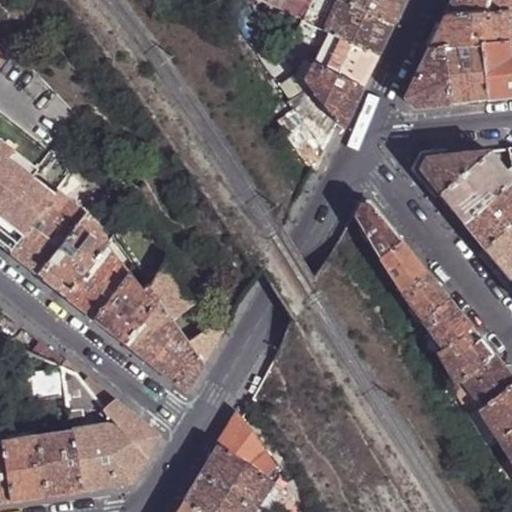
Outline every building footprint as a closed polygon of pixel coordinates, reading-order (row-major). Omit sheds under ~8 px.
[(258,0),(301,20),(321,30),(328,33),(378,57),(386,42),(393,26),(338,0),(258,0)] [(338,0),(393,26),(400,11),(405,0),(338,0)] [(511,0),(451,0),(444,16),(510,12),(511,11),(511,0)] [(437,32),(429,48),(443,47),(481,44),(505,42),(508,42),(510,12),(444,16),(437,32)] [(321,30),(301,20),(293,38),(313,48),(321,30)] [(312,64),(363,89),(370,73),(378,57),(328,33),(312,64)] [(505,42),(481,44),(487,101),(504,99),(511,98),(511,58),(507,59),(505,42)] [(443,47),(449,105),(468,103),(487,101),(481,44),(443,47)] [(414,109),(449,105),(443,47),(429,48),(415,78),(405,99),(414,109)] [(335,124),(344,129),(355,106),(363,89),(312,64),(303,82),(335,124)] [(331,132),(333,128),(307,92),(289,102),(294,108),(276,121),(312,169),(331,132)] [(341,130),(334,127),(333,128),(331,132),(338,136),(341,130)] [(0,247),(9,254),(47,206),(53,198),(30,180),(7,161),(13,153),(0,142),(0,247)] [(507,185),(511,180),(511,147),(508,148),(511,169),(506,173),(489,152),(439,194),(456,215),(462,222),(507,185)] [(418,169),(439,194),(489,152),(488,150),(454,154),(424,157),(418,169)] [(36,172),(13,153),(7,161),(30,180),(36,172)] [(319,172),(312,169),(307,178),(314,181),(319,172)] [(476,240),(484,249),(511,225),(511,190),(507,185),(462,222),(476,240)] [(47,206),(9,254),(23,265),(38,276),(84,217),(56,194),(53,198),(47,206)] [(351,216),(377,260),(398,242),(392,235),(367,203),(358,204),(356,208),(351,216)] [(51,286),(65,298),(104,249),(106,246),(84,217),(38,276),(51,286)] [(504,274),(511,283),(511,225),(484,249),(504,274)] [(398,242),(377,260),(398,295),(424,274),(409,255),(398,242)] [(81,310),(94,320),(127,277),(104,249),(65,298),(81,310)] [(159,300),(206,367),(225,333),(211,325),(207,316),(172,268),(147,284),(148,286),(159,300)] [(434,286),(424,274),(398,295),(416,325),(421,322),(447,301),(434,286)] [(112,335),(125,345),(159,300),(148,286),(141,295),(127,277),(94,320),(112,335)] [(208,368),(206,367),(159,300),(125,345),(155,370),(185,394),(188,394),(208,368)] [(456,313),(447,301),(421,322),(441,350),(469,328),(456,313)] [(225,333),(231,320),(217,313),(211,325),(225,333)] [(441,350),(421,322),(416,325),(434,356),(435,354),(441,350)] [(480,341),(469,328),(441,350),(435,354),(454,385),(459,381),(491,354),(480,341)] [(511,379),(500,366),(491,354),(459,381),(481,408),(511,382),(511,379)] [(78,373),(64,363),(59,369),(60,369),(74,376),(75,377),(78,373)] [(74,376),(60,369),(64,399),(68,419),(83,417),(83,411),(102,411),(80,384),(75,377),(74,376)] [(28,395),(25,370),(12,372),(17,397),(28,395)] [(86,380),(80,384),(102,411),(113,402),(98,390),(86,380)] [(481,408),(459,381),(454,385),(452,387),(470,417),(477,411),(481,408)] [(511,382),(481,408),(477,411),(497,441),(511,428),(511,382)] [(102,411),(101,412),(99,414),(105,423),(106,426),(70,432),(79,492),(106,488),(131,485),(159,439),(158,437),(113,402),(102,411)] [(236,412),(241,419),(248,406),(245,404),(236,412)] [(497,441),(477,411),(470,417),(488,448),(497,441)] [(269,473),(275,467),(241,419),(236,412),(225,431),(216,446),(263,478),(269,473)] [(511,428),(497,441),(506,456),(497,464),(505,479),(511,473),(511,428)] [(70,432),(35,437),(44,497),(62,495),(79,492),(70,432)] [(44,497),(35,437),(1,442),(1,447),(10,502),(28,499),(44,497)] [(0,446),(0,503),(10,502),(1,447),(0,446)] [(210,456),(199,474),(254,511),(257,506),(272,484),(263,478),(216,446),(210,456)] [(273,476),(278,471),(275,467),(269,473),(273,476)] [(182,501),(197,511),(255,511),(254,511),(199,474),(193,482),(182,501)] [(300,503),(300,502),(288,484),(283,491),(286,493),(300,503)] [(300,503),(286,493),(283,499),(296,508),(300,503)] [(175,511),(197,511),(182,501),(178,507),(175,511)]
